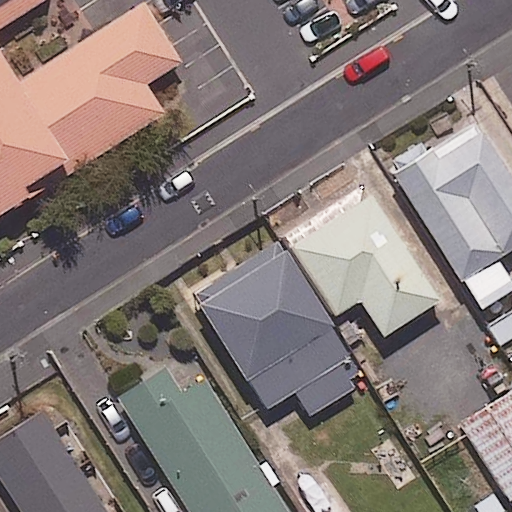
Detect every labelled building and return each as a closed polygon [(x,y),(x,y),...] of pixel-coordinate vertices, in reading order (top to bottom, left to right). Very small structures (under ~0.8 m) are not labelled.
[(0,0),(0,217),(166,114),(147,84),(186,59),(148,0),(19,81),(0,50),(0,28),(44,0),(0,0)] [(511,244),(511,176),(475,118),(392,171),(479,307),(511,286),(511,281),(495,256),(511,244)] [(437,297),(369,192),(290,242),(334,311),(358,296),(382,333),(437,297)] [(365,377),(280,247),(197,301),(267,407),(284,396),(300,420),(365,377)] [(180,391),(165,367),(118,396),(189,511),(288,511),(204,376),(180,391)] [(511,494),(511,389),(460,421),(507,498),(511,494)] [(105,511),(41,409),(0,434),(0,477),(21,511),(105,511)]
